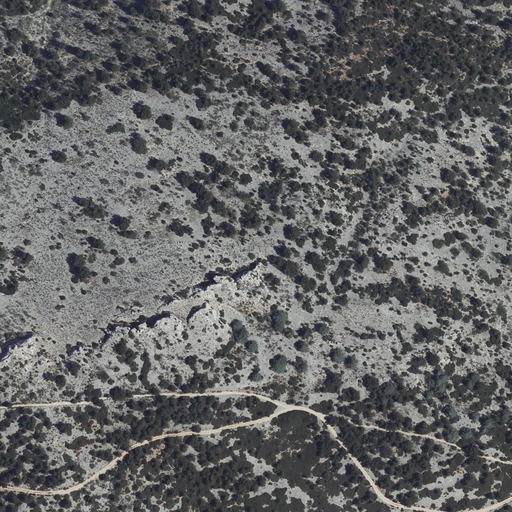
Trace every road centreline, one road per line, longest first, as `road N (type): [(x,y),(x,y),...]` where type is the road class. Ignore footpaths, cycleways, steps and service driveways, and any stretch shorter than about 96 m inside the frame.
road 1 (track): [(0,486),(74,488),(146,440),(300,408)]
road 2 (track): [(318,413),(387,500),(439,511)]
